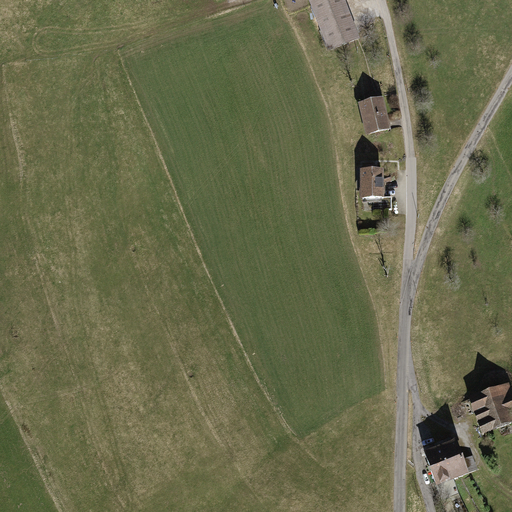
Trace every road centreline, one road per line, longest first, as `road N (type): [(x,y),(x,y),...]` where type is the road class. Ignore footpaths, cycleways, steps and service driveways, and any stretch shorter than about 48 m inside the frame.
road 1 (residential): [(408,282),(411,145),(381,0)]
road 2 (unclassified): [(511,74),(433,215),(408,282)]
road 3 (unclassified): [(408,282),(399,511)]
